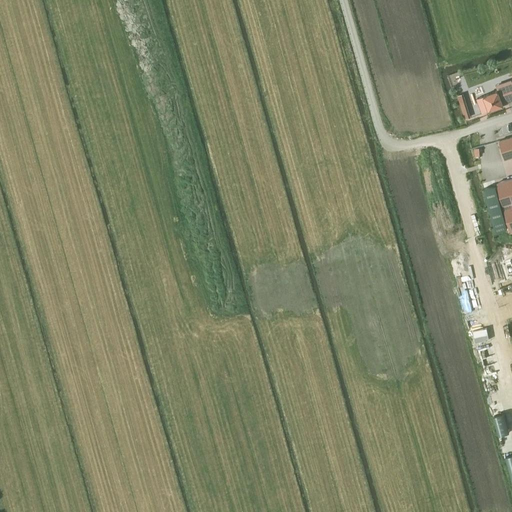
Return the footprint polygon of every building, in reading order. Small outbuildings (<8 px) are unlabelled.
[(503,90),(477,99),(478,102),(482,112),(511,101),(511,81),(511,82),(501,86),(503,90)] [(511,137),(500,141),(505,159),(511,156),(511,137)] [(511,178),(498,183),(511,231),(511,230),(511,178)] [(496,185),(484,188),(496,233),(508,230),(496,185)] [(511,252),(502,256),(505,268),(511,265),(511,252)] [(504,414),(493,417),(498,436),(509,434),(504,414)]
